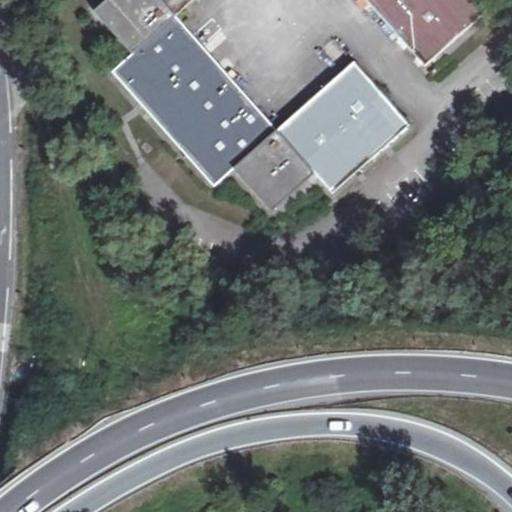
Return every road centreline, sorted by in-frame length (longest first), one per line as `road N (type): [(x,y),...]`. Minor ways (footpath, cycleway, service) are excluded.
road 1 (trunk): [(511,381),(410,372),(277,385),(152,424),(98,451),(14,511)]
road 2 (trunk): [(77,511),(185,452),(304,425),(402,431),(455,452),(511,490)]
